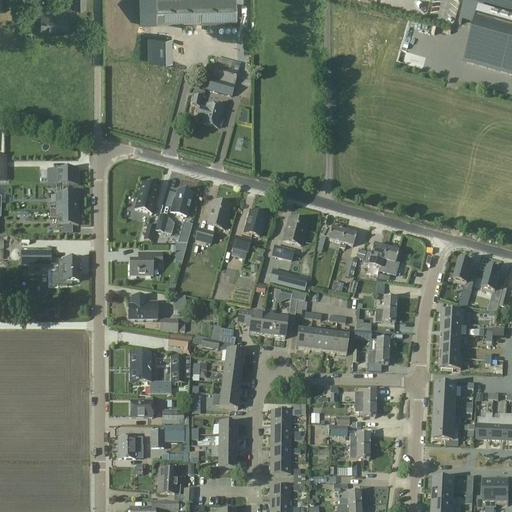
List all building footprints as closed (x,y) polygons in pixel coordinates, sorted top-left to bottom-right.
[(0,0),(0,8),(9,9),(8,0),(0,0)] [(73,0),(73,8),(87,8),(86,0),(73,0)] [(139,0),(140,25),(154,25),(156,25),(236,23),(235,0),(139,0)] [(511,0),(466,0),(461,21),(475,25),(465,63),(511,76),(511,0)] [(67,9),(41,9),(41,28),(67,28),(67,9)] [(207,65),(204,76),(211,78),(210,79),(211,79),(208,91),(231,97),(232,95),(235,84),(240,66),(216,59),(214,66),(207,65)] [(195,90),(191,105),(198,107),(201,98),(202,99),(204,92),(195,90)] [(200,108),(197,120),(202,121),(201,125),(219,129),(219,128),(221,129),(224,120),(221,119),(224,108),(224,106),(218,104),(217,106),(217,108),(206,105),(205,109),(200,108)] [(56,171),(48,171),(48,187),(56,187),(78,187),(78,170),(56,171)] [(142,185),(135,211),(151,216),(158,190),(142,185)] [(173,205),(171,214),(186,218),(192,197),(178,193),(174,206),(173,205)] [(49,211),(78,211),(78,195),(56,195),(55,195),(55,211),(49,211)] [(212,208),(207,226),(225,231),(228,221),(225,220),(229,207),(227,207),(228,204),(221,203),(220,205),(214,203),(212,208)] [(78,211),(49,211),(49,220),(56,220),(62,220),(62,227),(62,228),(62,227),(72,227),(78,227),(78,211)] [(250,213),(244,234),(260,238),(265,217),(250,213)] [(160,217),(156,232),(163,234),(171,236),(173,226),(166,224),(167,218),(160,217)] [(289,220),(283,243),(300,248),(307,224),(299,222),(298,220),(293,218),(291,220),(289,220)] [(184,225),(182,231),(189,233),(191,227),(184,225)] [(147,226),(143,241),(151,244),(155,229),(147,226)] [(329,237),(328,241),(340,245),(344,232),(331,229),(330,235),(329,235),(329,237)] [(198,230),(195,242),(210,246),(213,234),(198,230)] [(339,248),(339,249),(344,251),(345,249),(346,246),(352,248),(354,243),(356,237),(355,237),(356,236),(344,232),(340,245),(339,248)] [(236,238),(232,250),(247,254),(250,242),(236,238)] [(318,246),(316,252),(321,253),(323,247),(325,240),(320,239),(318,246)] [(367,255),(364,265),(380,269),(383,262),(382,262),(386,249),(374,246),(372,252),(371,254),(372,254),(371,256),(367,255)] [(274,248),(272,258),(291,263),(294,253),(274,248)] [(380,269),(379,273),(395,278),(399,265),(395,264),(396,259),(397,259),(397,258),(399,254),(398,253),(386,249),(382,262),(383,262),(380,269)] [(50,253),(20,253),(21,267),(51,267),(50,253)] [(130,262),(130,278),(152,278),(152,267),(161,267),(161,254),(147,254),(138,254),(138,262),(130,262)] [(349,260),(344,276),(352,279),(356,262),(349,260)] [(459,261),(453,284),(466,288),(473,265),(459,261)] [(57,274),(57,287),(71,287),(71,283),(78,283),(78,262),(57,262),(57,274)] [(488,269),(481,292),(492,295),(490,302),(499,304),(502,291),(496,289),(497,287),(501,273),(488,269)] [(273,272),(269,284),(304,293),(308,280),(273,272)] [(353,283),(349,298),(354,299),(358,284),(353,283)] [(256,287),(255,294),(265,295),(266,287),(256,287)] [(502,295),(498,309),(506,312),(510,298),(511,298),(511,294),(511,295),(511,294),(503,292),(502,295)] [(292,294),(290,300),(297,302),(304,303),(306,297),(292,294)] [(130,307),(128,308),(129,323),(145,323),(157,322),(157,303),(147,303),(147,298),(130,298),(130,307)] [(461,298),(458,307),(467,309),(469,300),(461,298)] [(383,299),(383,312),(395,312),(396,300),(390,300),(390,299),(388,299),(388,300),(383,299)] [(290,300),(289,315),(295,315),(297,302),(290,300)] [(238,313),(237,325),(249,326),(249,328),(248,336),(260,337),(263,317),(264,312),(256,311),(255,316),(251,316),(251,315),(238,313)] [(376,318),(375,324),(382,324),(388,325),(393,326),(393,325),(394,325),(395,312),(383,312),(376,311),(376,318)] [(442,313),(441,325),(463,326),(464,315),(442,313)] [(275,319),(272,339),(285,340),(286,332),(287,320),(288,317),(281,316),(280,320),(275,319)] [(263,317),(260,337),(272,339),(275,319),(263,317)] [(161,321),(161,333),(177,333),(177,322),(161,321)] [(441,325),(441,336),(460,337),(461,327),(463,327),(463,326),(441,325)] [(486,334),(486,339),(492,339),(492,338),(503,338),(504,331),(487,330),(486,334)] [(309,352),(321,353),(323,334),(298,331),(295,350),(296,350),(307,351),(307,354),(309,354),(309,352)] [(355,333),(354,341),(370,342),(371,334),(355,333)] [(323,334),(321,353),(332,355),(331,357),(334,358),(334,355),(345,356),(345,357),(346,357),(348,337),(323,334)] [(441,336),(440,348),(459,349),(460,337),(441,336)] [(169,340),(168,347),(184,348),(183,357),(190,357),(191,349),(191,343),(192,339),(169,337),(169,340)] [(221,338),(219,344),(233,347),(234,340),(221,338)] [(193,340),(192,346),(201,347),(201,348),(202,349),(218,351),(219,344),(216,344),(211,343),(203,342),(193,340)] [(376,353),(388,354),(389,342),(383,341),(381,341),(376,341),(376,342),(372,342),(372,347),(376,347),(376,353)] [(440,348),(440,359),(461,360),(459,359),(459,349),(440,348)] [(226,353),(225,363),(243,366),(243,362),(244,362),(244,356),(244,355),(244,354),(226,352),(226,353)] [(388,354),(376,353),(371,353),(371,358),(375,358),(375,366),(381,366),(381,367),(386,367),(387,367),(388,367),(388,354)] [(150,356),(130,356),(130,368),(132,368),(132,384),(150,384),(150,356)] [(171,385),(185,385),(185,359),(171,359),(171,385)] [(461,360),(440,359),(439,370),(461,372),(461,360)] [(241,377),(243,366),(225,363),(223,375),(241,377)] [(223,375),(222,386),(240,389),(241,377),(223,375)] [(164,385),(151,385),(151,397),(164,397),(164,385)] [(238,400),(240,389),(222,386),(220,398),(238,400)] [(435,386),(435,397),(455,399),(456,387),(445,387),(445,386),(435,386)] [(476,388),(476,397),(484,397),(484,388),(476,388)] [(355,404),(375,404),(375,394),(369,394),(369,393),(368,393),(368,394),(363,394),(355,394),(355,404)] [(192,397),(192,416),(200,416),(200,397),(192,397)] [(435,397),(435,408),(455,409),(455,399),(435,397)] [(238,404),(238,400),(220,398),(219,408),(218,408),(218,409),(237,411),(237,410),(239,404),(238,404)] [(130,403),(130,419),(152,420),(152,403),(130,403)] [(375,404),(355,404),(355,413),(363,414),(362,419),(369,419),(369,420),(374,420),(374,419),(375,419),(375,404)] [(435,408),(434,419),(454,420),(459,420),(460,416),(455,416),(455,409),(435,408)] [(183,412),(162,412),(162,425),(183,425),(183,412)] [(291,413),(270,412),(270,413),(271,414),(269,420),(270,420),(270,425),(290,425),(291,413)] [(491,442),(492,415),(485,415),(484,420),(477,419),(476,441),(491,442)] [(492,415),(491,442),(504,442),(506,416),(498,416),(498,421),(492,420),(492,415)] [(434,419),(433,430),(459,431),(454,430),(454,420),(434,419)] [(218,437),(236,437),(236,433),(237,433),(236,427),(236,426),(237,426),(237,425),(218,425),(218,426),(218,437)] [(290,425),(270,425),(270,430),(269,430),(270,437),(270,438),(290,438),(290,425)] [(347,429),(329,428),(328,437),(346,438),(347,429)] [(433,438),(432,442),(447,443),(447,448),(458,448),(458,443),(459,431),(433,430),(433,438)] [(305,461),(322,461),(322,432),(314,432),(314,431),(308,431),(308,441),(305,440),(305,461)] [(163,434),(151,433),(151,450),(163,450),(163,449),(167,449),(167,441),(163,441),(163,434)] [(349,447),(369,447),(369,436),(363,436),(363,435),(361,435),(361,436),(357,436),(349,436),(349,447)] [(218,448),(236,448),(236,437),(218,437),(218,448)] [(290,451),(290,438),(270,438),(270,450),(290,451)] [(118,439),(118,460),(141,461),(141,448),(135,448),(135,439),(118,439)] [(369,460),(369,447),(349,447),(349,460),(362,460),(362,461),(368,461),(368,460),(369,460)] [(218,460),(236,460),(236,448),(218,448),(218,460)] [(270,463),(290,463),(290,451),(270,450),(270,452),(269,458),(270,458),(270,463)] [(236,460),(218,460),(218,471),(217,471),(236,471),(236,470),(237,464),(236,464),(236,460)] [(290,476),(290,463),(270,463),(270,468),(269,468),(270,474),(270,475),(269,475),(269,476),(290,476)] [(356,464),(352,464),(352,470),(347,470),(347,477),(356,477),(356,464)] [(159,471),(158,480),(156,479),(155,485),(158,485),(157,495),(177,496),(178,479),(172,479),(172,472),(159,471)] [(293,472),(293,482),(305,482),(305,472),(293,472)] [(432,492),(453,493),(454,482),(433,481),(432,492)] [(293,482),(293,488),(293,493),(299,493),(299,488),(304,488),(305,482),(293,482)] [(477,499),(477,511),(484,511),(484,510),(495,510),(496,483),(483,483),(483,499),(477,499)] [(496,483),(495,510),(496,510),(496,507),(508,507),(508,483),(496,483)] [(269,496),(269,501),(289,501),(290,489),(290,488),(269,488),(269,489),(268,496),(269,496)] [(193,491),(184,491),(183,503),(193,504),(193,491)] [(453,493),(432,492),(432,504),(452,506),(453,493)] [(347,494),(343,495),(343,501),(347,501),(348,507),(361,506),(360,494),(354,494),(354,493),(352,493),(352,494),(347,494)] [(289,511),(289,501),(269,501),(269,506),(268,506),(269,511),(289,511)]
